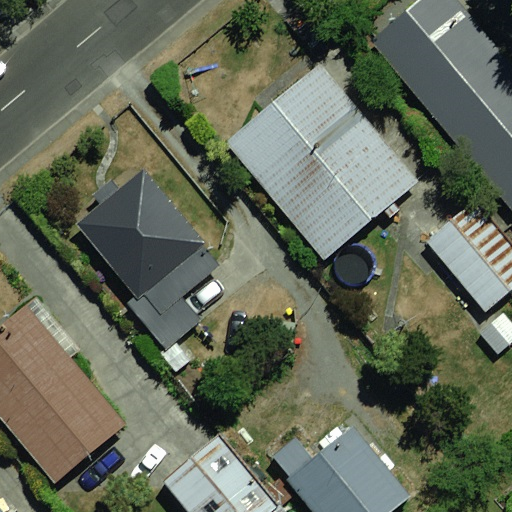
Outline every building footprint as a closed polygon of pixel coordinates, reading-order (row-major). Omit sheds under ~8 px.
[(511,81),(446,0),(403,0),(362,33),(511,218),(511,81)] [(299,70),(210,142),(307,260),(396,188),(299,70)] [(141,166),(61,225),(136,326),(216,266),(141,166)] [(511,272),(459,200),(404,233),(466,317),(511,286),(511,272)] [(505,361),(511,353),(511,313),(507,310),(480,339),(505,361)] [(15,311),(0,320),(0,435),(41,484),(111,429),(15,311)] [(310,409),(242,454),(294,511),(381,511),(394,501),(310,409)] [(261,511),(200,436),(149,485),(170,511),(261,511)]
